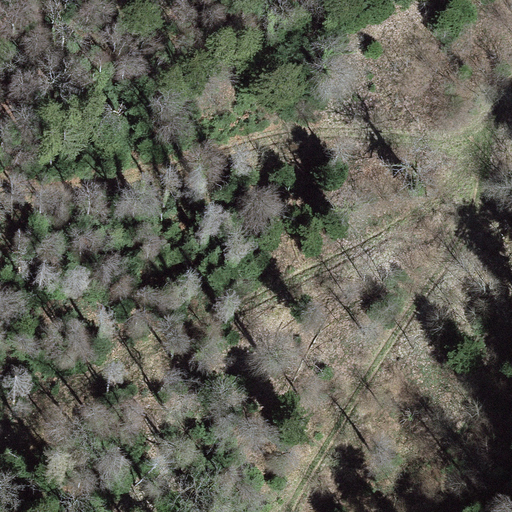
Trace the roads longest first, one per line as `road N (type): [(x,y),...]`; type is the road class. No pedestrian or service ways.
road 1 (track): [(292,511),(349,404),(471,226),(495,148),(453,136),(307,131),(106,182),(0,187)]
road 2 (track): [(495,148),(398,225),(117,363),(0,439)]
